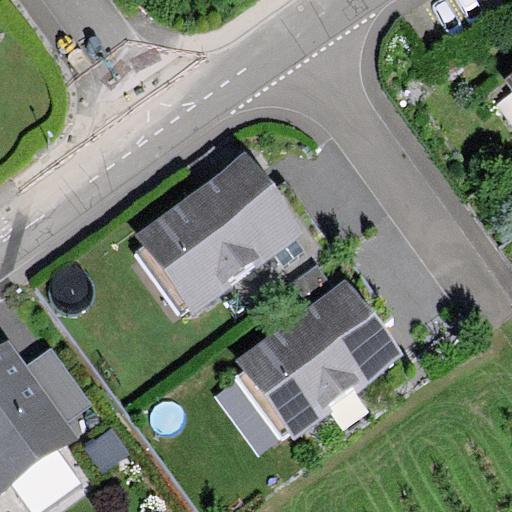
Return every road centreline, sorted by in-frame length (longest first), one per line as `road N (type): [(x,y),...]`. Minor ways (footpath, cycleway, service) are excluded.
road 1 (residential): [(300,33),(502,321)]
road 2 (residential): [(0,250),(170,128)]
road 3 (residential): [(170,128),(300,33)]
road 4 (residential): [(170,128),(74,0)]
